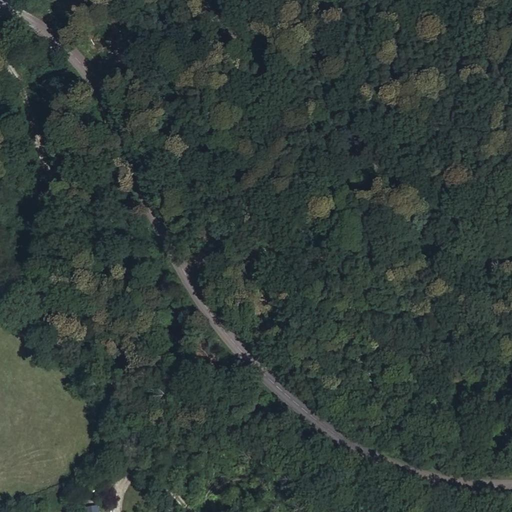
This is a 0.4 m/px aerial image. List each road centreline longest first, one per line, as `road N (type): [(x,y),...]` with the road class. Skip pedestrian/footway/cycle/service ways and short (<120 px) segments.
road 1 (secondary): [(0,5),(60,40),(203,308),(274,385),(342,441),(416,471),(511,485)]
road 2 (track): [(191,511),(127,410),(0,101)]
